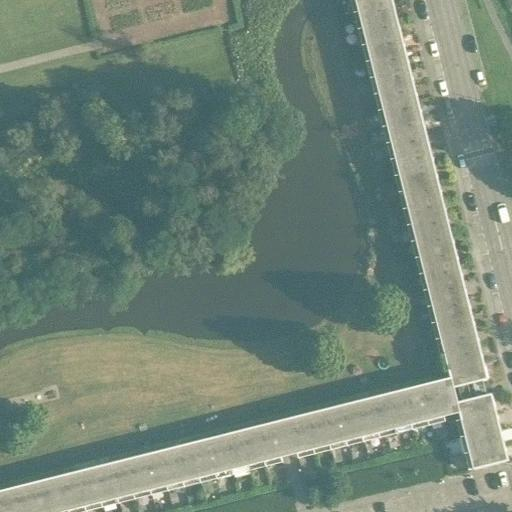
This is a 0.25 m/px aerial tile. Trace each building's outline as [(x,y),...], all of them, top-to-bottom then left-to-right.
[(392,0),(355,0),(359,13),(394,4),(392,0)] [(394,4),(359,13),(363,30),(398,21),(394,4)] [(398,21),(363,30),(367,46),(402,37),(398,21)] [(402,37),(367,46),(371,62),(406,53),(402,37)] [(406,53),(371,62),(375,78),(410,70),(406,53)] [(410,70),(375,78),(380,95),(414,86),(410,70)] [(414,86),(380,95),(384,111),(419,102),(414,86)] [(419,102),(384,111),(388,127),(423,119),(419,102)] [(423,119),(388,127),(392,144),(427,135),(423,119)] [(427,135),(392,144),(396,160),(431,151),(427,135)] [(431,151),(396,160),(400,176),(435,168),(431,151)] [(435,168),(400,176),(404,193),(439,184),(435,168)] [(439,184),(404,193),(408,209),(443,200),(439,184)] [(443,200),(408,209),(412,225),(447,216),(443,200)] [(447,216),(412,225),(416,242),(451,233),(447,216)] [(451,233),(416,242),(420,258),(455,249),(451,233)] [(455,249),(420,258),(425,274),(460,265),(455,249)] [(460,265),(425,274),(429,291),(464,282),(460,265)] [(464,282),(429,291),(433,307),(468,298),(464,282)] [(468,298),(433,307),(437,323),(472,314),(468,298)] [(472,314),(437,323),(441,339),(476,331),(472,314)] [(476,331),(441,339),(445,356),(480,347),(476,331)] [(480,347),(445,356),(449,372),(484,363),(480,347)] [(484,363),(449,372),(453,389),(488,381),(484,363)] [(436,383),(419,387),(428,422),(445,418),(436,383)] [(419,387),(403,391),(412,426),(428,422),(419,387)] [(403,391),(387,395),(395,430),(412,426),(403,391)] [(387,395),(370,399),(379,434),(395,430),(387,395)] [(492,395),(471,400),(457,404),(461,421),(496,412),(492,395)] [(370,399),(354,403),(363,438),(379,434),(370,399)] [(354,403),(338,407),(347,442),(363,438),(354,403)] [(338,407),(321,412),(330,447),(347,442),(338,407)] [(321,412),(305,416),(314,451),(330,447),(321,412)] [(496,412),(461,421),(465,437),(500,429),(496,412)] [(305,416),(288,420),(297,455),(314,451),(305,416)] [(274,423),(256,428),(265,463),(282,459),(274,423)] [(256,428),(240,432),(249,467),(265,463),(256,428)] [(500,429),(465,437),(470,454),(505,445),(500,429)] [(240,432),(224,436),(232,471),(249,467),(240,432)] [(224,436),(207,440),(216,475),(232,471),(224,436)] [(207,440),(191,444),(200,479),(216,475),(207,440)] [(191,444),(175,448),(183,483),(200,479),(191,444)] [(505,445),(470,454),(474,471),(509,462),(505,445)] [(175,448),(158,452),(167,487),(183,483),(175,448)] [(158,452),(142,457),(151,492),(167,487),(158,452)] [(142,457),(126,461),(134,496),(151,492),(142,457)] [(126,461),(109,465),(118,500),(134,496),(126,461)] [(109,465),(93,469),(102,504),(118,500),(109,465)] [(93,469),(77,473),(85,508),(102,504),(93,469)] [(68,511),(69,511),(85,508),(77,473),(59,477),(68,511)] [(52,511),(45,481),(28,485),(34,511),(52,511)] [(34,511),(28,485),(11,489),(17,511),(34,511)] [(17,511),(11,489),(0,492),(0,511),(17,511)]
